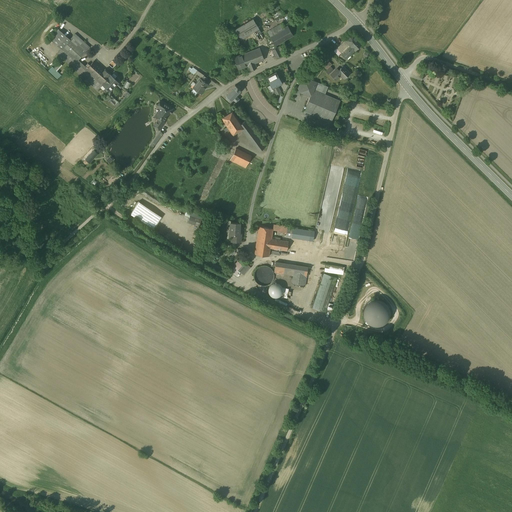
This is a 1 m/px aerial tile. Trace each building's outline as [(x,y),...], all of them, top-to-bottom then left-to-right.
[(253,19),(235,30),(237,32),(240,38),(258,28),(253,19)] [(281,24),(268,32),(270,36),(283,28),(281,24)] [(270,36),(275,46),(293,36),(287,26),(283,28),(270,36)] [(50,40),(60,49),(69,40),(59,30),(50,40)] [(101,82),(97,87),(77,69),(82,64),(77,60),(89,47),(88,46),(75,34),(57,53),(97,90),(102,84),(103,83),(101,82)] [(350,35),(344,40),(349,45),(350,46),(355,51),(361,44),(353,35),(350,35)] [(106,47),(110,50),(116,41),(111,38),(106,47)] [(344,40),(336,48),(341,53),(349,45),(344,40)] [(280,46),(272,50),(276,58),(284,54),(280,46)] [(350,46),(341,55),(346,59),(355,51),(350,46)] [(259,48),(234,58),(238,70),(248,66),(249,71),(257,68),(256,68),(255,63),(264,60),(259,48)] [(328,60),(322,67),(326,71),(332,64),(328,60)] [(61,74),(56,69),(60,65),(58,62),(54,67),(52,66),(48,70),(57,79),(61,74)] [(89,63),(85,67),(82,64),(77,69),(97,87),(101,82),(103,83),(103,84),(110,76),(95,62),(92,65),(89,63)] [(337,71),(335,70),(330,74),(334,78),(339,74),(344,79),(350,73),(343,65),(337,71)] [(276,72),(266,78),(270,85),(278,81),(280,80),(276,72)] [(118,82),(111,75),(110,76),(103,84),(103,83),(102,84),(110,91),(118,82)] [(313,80),(303,76),(298,90),(302,91),(310,95),(311,95),(313,89),(315,85),(311,84),(313,80)] [(200,78),(193,87),(193,88),(200,93),(207,84),(208,84),(200,78)] [(328,86),(313,80),(311,84),(315,85),(313,89),(321,93),(324,94),(325,94),(328,86)] [(235,85),(226,95),(226,98),(228,100),(231,100),(233,98),(233,100),(236,102),(239,99),(236,96),(235,96),(240,90),(239,89),(241,87),(238,85),(237,87),(235,85)] [(277,86),(272,88),(276,95),(281,92),(277,86)] [(321,93),(313,89),(311,95),(310,95),(303,111),(304,111),(306,112),(304,116),(314,120),(315,116),(320,118),(321,118),(325,120),(326,120),(330,122),(331,123),(340,101),(339,100),(339,101),(335,99),(335,98),(334,98),(334,99),(330,97),(330,96),(329,96),(324,95),(325,94),(324,94),(321,93)] [(108,100),(115,106),(119,102),(112,96),(108,100)] [(172,108),(160,100),(157,106),(160,108),(156,114),(156,115),(156,116),(156,117),(159,119),(154,126),(159,130),(163,124),(162,124),(172,108)] [(265,147),(245,121),(241,124),(233,111),(221,118),(227,127),(223,129),(225,132),(229,130),(232,135),(242,129),(254,145),(259,151),(265,147)] [(159,131),(151,146),(154,148),(163,132),(159,131)] [(251,156),(236,148),(230,160),(245,168),(251,156)] [(94,150),(86,159),(89,163),(98,154),(94,150)] [(339,171),(338,175),(335,174),(334,179),(327,178),(325,191),(339,193),(342,172),(339,171)] [(154,228),(162,216),(138,201),(130,213),(154,228)] [(189,216),(187,222),(198,226),(199,222),(194,220),(196,213),(187,210),(185,215),(189,216)] [(240,223),(231,222),(231,220),(226,220),(226,225),(230,225),(230,234),(232,234),(239,235),(239,231),(240,223)] [(154,230),(164,236),(168,230),(158,224),(154,230)] [(273,228),(259,226),(255,254),(269,256),(270,248),(271,238),(272,232),(273,228)] [(322,233),(287,227),(286,236),(321,241),(322,233)] [(239,235),(232,234),(231,241),(241,242),(241,231),(239,231),(239,235)] [(288,241),(271,238),(270,248),(287,250),(288,241)] [(232,270),(237,275),(240,272),(244,275),(251,266),(246,262),(243,265),(238,260),(233,265),(235,267),(232,270)] [(295,265),(276,262),(274,272),(293,275),(293,274),(295,265)] [(273,279),(274,275),(273,272),(271,268),(268,266),(264,265),(260,266),(257,268),(254,272),(254,276),(255,280),(257,283),(260,285),(264,286),(268,285),(271,283),(273,279)] [(308,267),(295,265),(293,274),(306,276),(308,267)] [(335,266),(334,273),(343,274),(344,267),(335,266)] [(337,278),(324,273),(312,308),(326,312),(337,278)] [(306,276),(293,274),(293,275),(292,284),(304,286),(306,276)] [(269,285),(269,295),(282,296),(282,285),(269,285)] [(363,316),(364,319),(366,322),(369,324),(372,325),(376,326),(379,326),(382,325),(385,323),(388,320),(389,317),(390,313),(390,309),(388,306),(386,303),(383,301),(380,299),(376,299),(373,299),(370,301),(367,303),(365,305),(363,309),(363,312),(363,316)]
